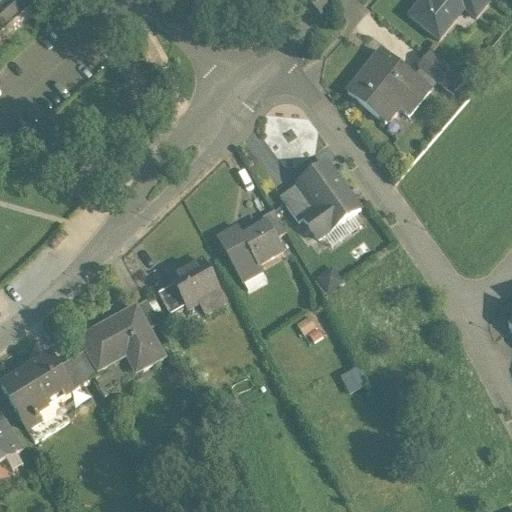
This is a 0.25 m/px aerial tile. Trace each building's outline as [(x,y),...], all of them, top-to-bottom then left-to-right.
[(0,0),(0,84),(42,48),(0,0)] [(431,38),(426,35),(409,56),(440,80),(457,59),(451,55),(460,45),(476,59),(489,43),(452,13),(431,38)] [(431,129),(382,90),(348,132),(387,163),(399,148),(409,156),(431,129)] [(465,121),(429,92),(419,104),(454,132),(465,121)] [(420,106),(415,111),(432,129),(437,125),(420,106)] [(328,201),(299,222),(317,247),(304,256),(304,257),(319,277),(361,247),(328,201)] [(317,247),(299,222),(281,235),(300,260),(304,257),(304,256),(317,247)] [(257,253),(262,262),(272,279),(287,270),(272,244),(257,253)] [(216,278),(241,320),(260,309),(256,303),(278,289),(272,279),(262,262),(241,275),(235,266),(216,278)] [(205,298),(173,316),(177,323),(171,327),(176,335),(182,331),(191,347),(203,340),(200,336),(220,325),(205,298)] [(176,335),(171,327),(165,330),(179,354),(191,347),(182,331),(176,335)] [(149,338),(139,344),(152,367),(162,361),(149,338)] [(139,344),(84,375),(91,387),(102,407),(103,407),(133,390),(142,408),(167,394),(152,367),(139,344)] [(102,407),(91,387),(78,395),(93,418),(105,411),(103,407),(102,407)] [(52,391),(5,421),(38,474),(72,453),(61,437),(75,428),(61,405),(52,391)] [(93,418),(78,395),(61,405),(75,428),(93,418)] [(343,413),(349,425),(368,416),(362,404),(343,413)] [(26,485),(8,457),(0,461),(0,466),(15,492),(26,485)] [(0,500),(15,492),(0,466),(0,500)]
